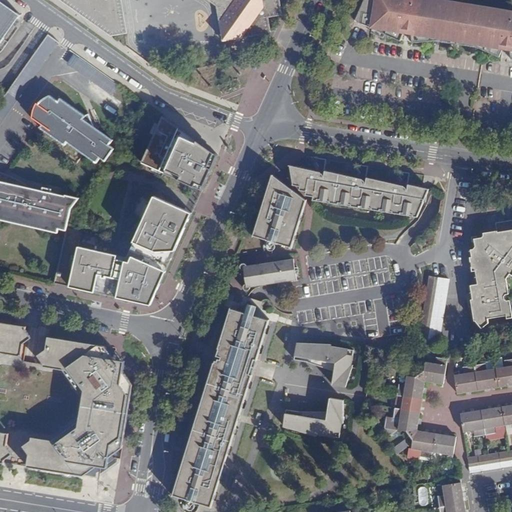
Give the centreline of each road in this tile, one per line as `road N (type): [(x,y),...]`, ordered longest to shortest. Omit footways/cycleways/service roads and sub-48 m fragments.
road 1 (residential): [(29,0),(172,99),(260,130)]
road 2 (residential): [(262,125),(511,166)]
road 3 (tertiary): [(260,130),(170,332)]
road 4 (tertiary): [(170,332),(140,511)]
road 5 (tertiary): [(170,332),(0,294)]
road 6 (tertiary): [(317,0),(262,125)]
